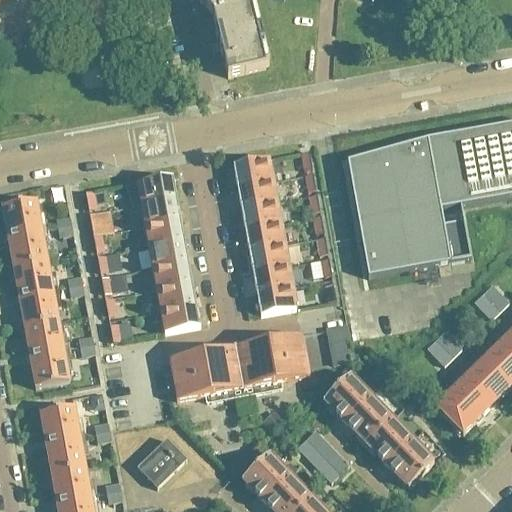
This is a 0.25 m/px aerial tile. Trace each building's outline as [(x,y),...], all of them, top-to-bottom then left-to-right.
[(250,0),(249,0),(195,0),(196,1),(197,0),(200,0),(205,6),(202,9),(210,21),(252,1),(251,0),(250,0)] [(259,32),(252,3),(252,1),(210,21),(214,35),(218,34),(221,43),(218,44),(218,46),(220,55),(223,54),(226,63),(221,64),(225,81),(227,81),(263,72),(263,69),(269,68),(267,66),(262,48),(263,47),(260,36),(259,32)] [(345,46),(369,45),(368,16),(344,17),(345,46)] [(231,94),(233,105),(258,100),(256,90),(231,94)] [(441,213),(511,200),(511,127),(427,142),(411,147),(347,164),(351,188),(368,281),(450,266),(468,264),(463,225),(443,228),(441,213)] [(376,135),(352,140),(354,152),(378,147),(376,135)] [(312,173),(309,155),(308,155),(300,157),(303,174),(311,172),(311,173),(312,173)] [(273,184),(269,162),(233,169),(237,191),(273,184)] [(316,194),(313,177),(304,179),(307,195),(316,194)] [(176,202),(172,180),(136,187),(140,209),(176,202)] [(277,206),(273,184),(237,191),(241,212),(277,206)] [(96,212),(93,195),(85,196),(88,213),(88,214),(89,213),(88,213),(96,212)] [(319,215),(316,198),(308,200),(311,217),(319,215)] [(180,223),(176,202),(140,209),(144,230),(180,223)] [(47,265),(36,204),(1,210),(12,271),(47,265)] [(281,227),(277,206),(241,212),(245,234),(281,227)] [(100,233),(97,217),(89,218),(89,219),(92,234),(92,235),(100,233)] [(71,229),(70,220),(56,223),(57,231),(71,229)] [(323,236),(320,220),(312,221),(315,238),(323,236)] [(184,245),(180,223),(144,230),(148,251),(184,245)] [(285,248),(281,227),(245,234),(249,255),(285,248)] [(73,237),(71,229),(57,231),(59,240),(73,237)] [(104,255),(101,238),(93,239),(93,240),(96,256),(104,255)] [(327,257),(324,241),(316,242),(319,259),(327,257)] [(188,266),(184,245),(148,251),(152,273),(188,266)] [(289,270),(285,248),(249,255),(253,276),(289,270)] [(108,276),(105,259),(97,261),(100,277),(108,276)] [(331,279),(328,262),(320,264),(323,280),(331,279)] [(23,331),(58,325),(47,265),(12,271),(23,331)] [(192,287),(188,266),(152,273),(156,294),(192,287)] [(293,291),(289,270),(253,276),(256,297),(293,291)] [(82,289),(81,280),(67,283),(68,291),(82,289)] [(112,297),(109,280),(101,282),(104,298),(112,297)] [(196,309),(192,287),(156,294),(160,315),(196,309)] [(336,306),(333,288),(332,288),(333,288),(325,290),(328,307),(336,306)] [(84,297),(82,289),(68,291),(70,300),(84,297)] [(491,289),(482,298),(488,304),(496,295),(491,289)] [(297,313),(293,291),(256,297),(260,319),(297,313)] [(496,295),(488,304),(493,309),(502,301),(496,295)] [(482,298),(474,306),(479,312),(488,304),(482,298)] [(502,301),(493,309),(499,315),(508,307),(502,301)] [(116,318),(113,302),(104,303),(105,304),(107,319),(107,320),(116,318)] [(488,304),(479,312),(485,318),(493,309),(488,304)] [(200,330),(196,309),(160,315),(164,337),(200,331),(200,330)] [(493,309),(485,318),(490,324),(499,315),(493,309)] [(34,392),(69,386),(58,325),(23,331),(34,392)] [(121,345),(117,328),(110,329),(109,329),(112,346),(121,345)] [(351,365),(345,330),(325,334),(324,334),(327,334),(333,368),(341,366),(351,365)] [(444,335),(435,344),(441,349),(449,341),(444,335)] [(511,390),(511,389),(511,335),(485,362),(511,390)] [(309,380),(301,339),(169,363),(176,405),(205,399),(207,405),(234,400),(253,397),(281,392),(280,386),(309,380)] [(93,348),(91,340),(77,342),(79,351),(93,348)] [(449,341),(441,349),(446,355),(455,347),(449,341)] [(435,344),(426,352),(432,358),(441,349),(435,344)] [(455,347),(446,355),(452,361),(460,353),(455,347)] [(94,357),(93,348),(79,351),(80,359),(94,357)] [(441,349),(432,358),(438,364),(446,355),(441,349)] [(446,355),(438,364),(443,369),(452,361),(446,355)] [(462,438),(511,390),(485,362),(435,410),(462,438)] [(391,423),(362,393),(360,391),(349,379),(323,405),(326,407),(324,409),(364,449),(391,423)] [(50,477),(85,471),(74,410),(39,417),(50,477)] [(433,466),(391,423),(364,449),(403,490),(405,488),(407,491),(433,466)] [(109,436),(107,427),(93,430),(95,439),(109,436)] [(314,435),(305,443),(311,449),(319,441),(314,435)] [(111,445),(109,436),(95,439),(97,447),(111,445)] [(319,441),(311,449),(316,455),(325,446),(319,441)] [(157,490),(184,465),(186,464),(184,463),(182,462),(179,458),(176,456),(173,452),(171,450),(167,446),(166,445),(167,445),(166,443),(164,444),(165,445),(138,471),(137,470),(136,471),(137,473),(138,472),(156,490),(155,491),(156,492),(158,491),(157,490)] [(305,443),(296,452),(302,457),(311,449),(305,443)] [(325,446),(316,455),(322,461),(331,452),(325,446)] [(311,449),(302,457),(308,463),(316,455),(311,449)] [(331,452),(322,461),(328,467),(336,458),(331,452)] [(316,455),(308,463),(313,469),(322,461),(316,455)] [(299,511),(310,502),(281,472),(279,470),(267,458),(242,483),(245,486),(243,488),(266,511),(299,511)] [(336,458),(328,467),(333,472),(342,464),(336,458)] [(322,461),(313,469),(319,475),(328,467),(322,461)] [(342,464),(333,472),(339,478),(348,470),(348,469),(347,469),(342,464)] [(328,467),(319,475),(325,481),(333,472),(328,467)] [(92,511),(91,501),(85,471),(50,477),(56,511),(92,511)] [(333,472),(325,481),(330,486),(330,487),(339,478),(333,472)] [(120,496),(118,488),(105,490),(106,499),(120,496)] [(121,505),(120,496),(106,499),(108,507),(121,505)] [(320,511),(310,502),(299,511),(320,511)]
